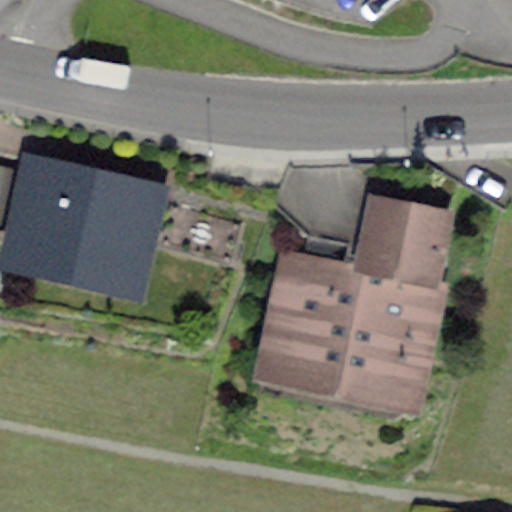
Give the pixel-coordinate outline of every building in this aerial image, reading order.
[(184,147),(177,179),(273,200),(289,159),(184,147)] [(39,169),(20,251),(130,277),(149,194),(114,186),(116,175),(98,171),(86,179),(39,169)] [(0,171),(0,207),(7,209),(15,175),(0,171)] [(447,212),(374,197),(356,286),(298,273),(280,362),(404,388),(422,303),(428,305),(447,212)] [(227,255),(236,216),(172,201),(163,240),(227,255)]
